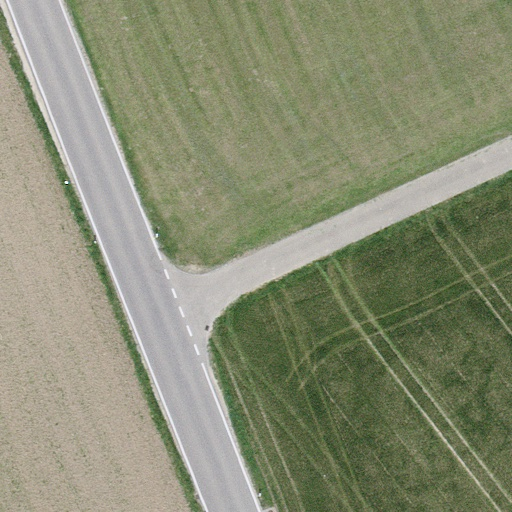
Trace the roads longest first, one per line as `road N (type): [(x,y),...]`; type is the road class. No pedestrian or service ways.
road 1 (tertiary): [(15,0),(222,511)]
road 2 (track): [(142,315),(511,149)]
